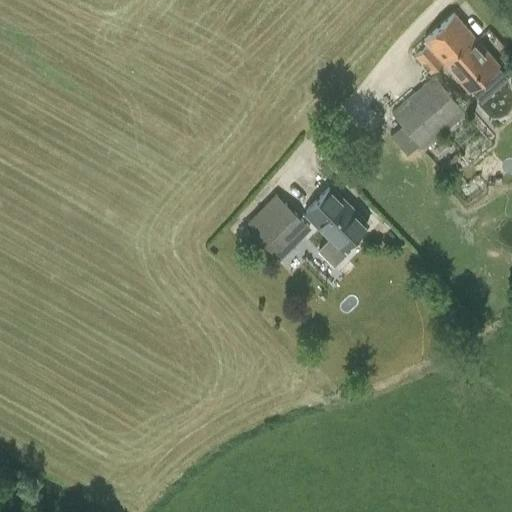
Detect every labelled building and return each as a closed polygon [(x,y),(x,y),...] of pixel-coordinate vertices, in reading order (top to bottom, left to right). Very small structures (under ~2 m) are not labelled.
[(511,0),(485,0),(485,1),(506,23),(511,17),(511,0)] [(423,39),(428,44),(415,55),(431,73),(444,63),(468,91),(499,64),(454,13),(423,39)] [(391,112),(423,150),(433,161),(454,143),(444,132),(466,112),(434,74),(391,112)] [(345,253),(341,249),(367,223),(331,186),(305,212),(329,237),(318,247),(334,264),(345,253)] [(281,258),(312,227),(276,192),(245,224),(281,258)]
